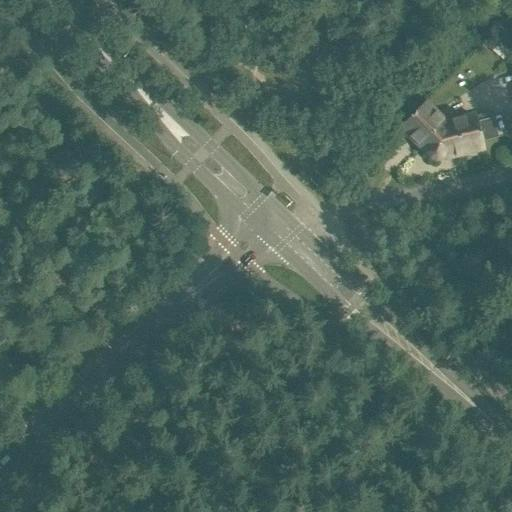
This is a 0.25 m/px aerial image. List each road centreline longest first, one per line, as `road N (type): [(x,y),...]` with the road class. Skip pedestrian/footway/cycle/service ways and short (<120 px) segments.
road 1 (secondary): [(511,443),(271,222)]
road 2 (tertiary): [(0,472),(236,254)]
road 3 (secondary): [(271,222),(45,0)]
road 4 (unknown): [(472,0),(304,203)]
